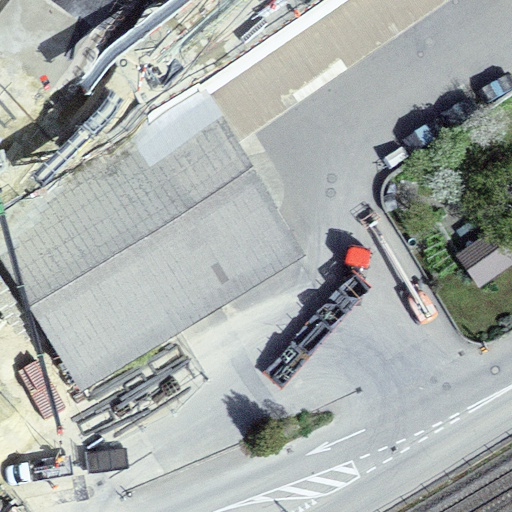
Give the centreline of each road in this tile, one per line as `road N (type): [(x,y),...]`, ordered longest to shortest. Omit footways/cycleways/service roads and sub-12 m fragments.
road 1 (tertiary): [(504,390),(207,511)]
road 2 (tertiary): [(320,511),(504,390)]
